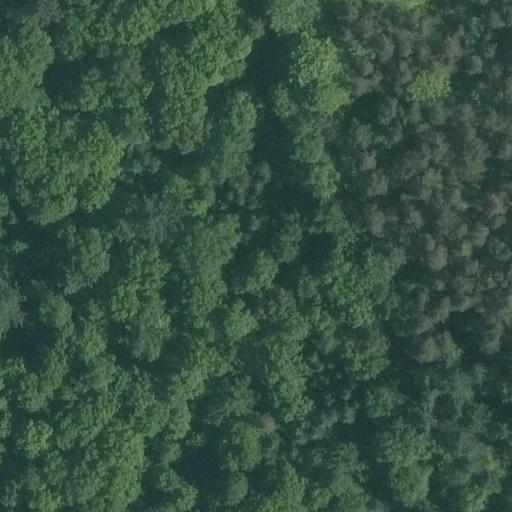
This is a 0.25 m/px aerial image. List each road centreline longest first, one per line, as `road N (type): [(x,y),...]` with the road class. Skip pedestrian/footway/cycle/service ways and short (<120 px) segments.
road 1 (track): [(449,511),(297,0)]
road 2 (track): [(178,0),(0,64)]
